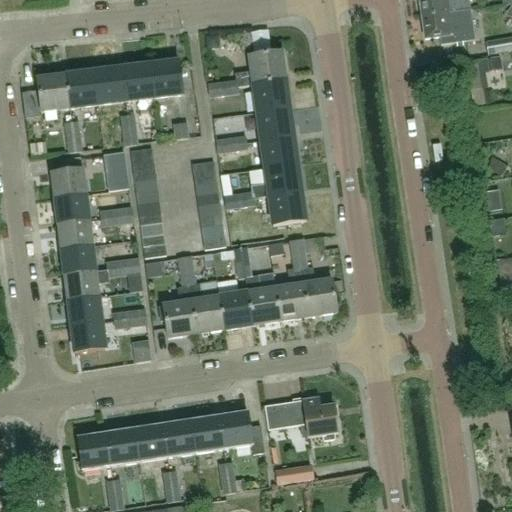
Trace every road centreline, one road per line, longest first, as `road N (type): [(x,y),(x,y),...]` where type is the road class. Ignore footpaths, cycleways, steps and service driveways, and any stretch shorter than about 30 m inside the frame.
road 1 (tertiary): [(372,350),(322,4)]
road 2 (residential): [(384,0),(437,340)]
road 3 (residential): [(372,350),(44,401)]
road 4 (residential): [(0,37),(322,4)]
road 5 (residential): [(44,401),(0,81)]
road 6 (residential): [(437,340),(462,511)]
road 7 (tertiary): [(395,511),(372,350)]
